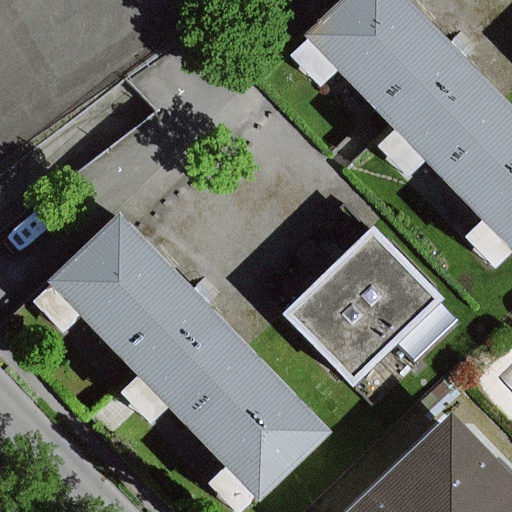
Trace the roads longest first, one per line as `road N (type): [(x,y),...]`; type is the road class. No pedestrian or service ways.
road 1 (unknown): [(0,216),(287,0)]
road 2 (residential): [(125,511),(0,384)]
